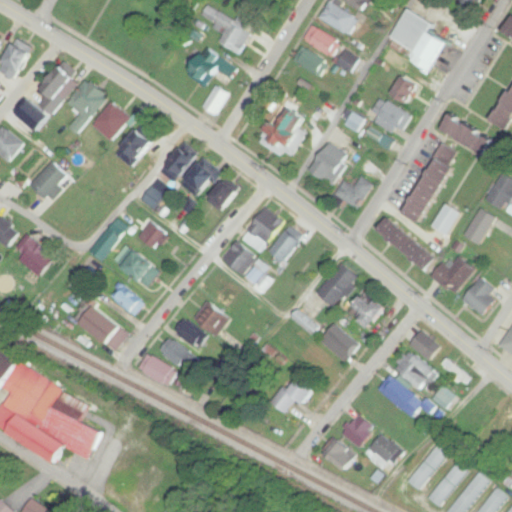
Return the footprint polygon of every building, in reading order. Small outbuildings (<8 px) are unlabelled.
[(344,0),(365,13),(373,0),(344,0)] [(483,0),(461,0),(460,4),(476,13),(483,0)] [(352,37),(362,20),(333,2),(323,19),(352,37)] [(255,35),(213,9),(206,20),(227,33),(221,42),(243,56),(255,35)] [(438,25),(410,9),(394,38),(419,52),(413,61),(434,73),(451,43),(434,33),(438,25)] [(306,40),(333,57),(343,43),(316,25),(306,40)] [(6,64),(22,74),(35,52),(20,43),(6,64)] [(295,61),(322,79),(332,65),(305,46),(295,61)] [(222,70),(233,80),(241,71),(215,49),(199,68),(214,80),(222,70)] [(56,111),(67,101),(63,97),(79,80),(66,67),(45,89),(52,96),(46,101),(56,111)] [(422,86),(406,76),(394,94),(409,105),(422,86)] [(81,135),(113,97),(92,79),(72,103),(84,114),(72,128),(81,135)] [(219,116),(233,95),(220,86),(206,107),(219,116)] [(511,95),(496,121),(511,131),(511,95)] [(392,136),(412,122),(394,96),(374,110),(392,136)] [(53,117),(33,99),(20,113),(41,131),(53,117)] [(117,142),(137,117),(117,102),(97,126),(117,142)] [(283,129),(275,124),(266,140),(296,157),(309,134),(303,130),(309,120),(294,111),(283,129)] [(447,130),(488,158),(498,142),(457,115),(447,130)] [(28,144),(5,127),(0,133),(0,149),(15,161),(28,144)] [(156,144),(144,131),(127,146),(139,159),(156,144)] [(457,168),(454,166),(461,153),(448,146),(409,215),(426,224),(457,168)] [(345,171),(325,155),(313,169),(333,185),(345,171)] [(55,203),(76,180),(57,162),(36,185),(55,203)] [(198,191),(220,182),(213,164),(190,172),(198,191)] [(343,209),(347,202),(360,210),(375,186),(354,173),(334,203),(343,209)] [(511,202),(511,177),(506,173),(489,201),(507,211),(511,202)] [(211,199),(223,211),(242,193),(230,181),(211,199)] [(246,240),(263,253),(286,222),(269,209),(246,240)] [(500,219),(484,209),(467,236),(484,245),(500,219)] [(0,238),(12,248),(25,232),(0,212),(0,238)] [(441,260),(392,219),(382,231),(431,272),(441,260)] [(160,252),(173,237),(157,222),(143,237),(160,252)] [(128,238),(116,227),(95,252),(107,262),(128,238)] [(303,242),(289,231),(272,252),(286,263),(303,242)] [(60,259),(32,234),(20,248),(28,255),(24,260),(44,278),(60,259)] [(167,272),(133,245),(120,261),(153,289),(167,272)] [(236,269),(265,293),(275,280),(268,274),(272,269),(250,252),(236,269)] [(438,279),(456,296),(479,271),(461,254),(438,279)] [(363,281),(346,265),(320,292),(336,308),(363,281)] [(465,301),(484,319),(504,297),(485,279),(465,301)] [(114,295),(138,318),(150,305),(126,283),(114,295)] [(242,297),(225,283),(213,297),(230,312),(242,297)] [(373,330),(389,310),(367,293),(352,313),(373,330)] [(221,338),(235,322),(213,302),(199,318),(221,338)] [(87,324),(119,353),(134,337),(102,307),(87,324)] [(212,336),(190,319),(179,334),(201,350),(212,336)] [(323,342),(346,362),(362,344),(339,324),(323,342)] [(444,349),(425,332),(414,345),(433,361),(444,349)] [(511,333),(503,346),(511,352),(511,333)] [(196,359),(176,339),(163,352),(184,371),(196,359)] [(96,404),(0,351),(0,386),(12,393),(0,416),(0,429),(62,464),(70,448),(91,460),(106,434),(85,423),(96,404)] [(397,365),(422,393),(437,379),(413,352),(397,365)] [(173,388),(182,373),(152,355),(143,370),(173,388)] [(470,384),(474,377),(448,360),(444,367),(470,384)] [(302,400),(309,406),(322,391),(304,375),(278,405),(289,415),(302,400)] [(384,394),(417,417),(428,402),(394,379),(384,394)] [(459,396),(445,386),(435,400),(449,410),(459,396)] [(507,441),(511,433),(511,406),(510,405),(493,432),(507,441)] [(364,419),(347,437),(362,450),(378,432),(364,419)] [(394,467),(392,460),(401,458),(396,438),(373,444),(379,470),(394,467)] [(350,472),(363,456),(342,440),(329,456),(350,472)] [(411,481),(422,490),(455,451),(444,441),(411,481)] [(443,508),(475,466),(463,457),(431,499),(443,508)] [(450,511),(469,511),(494,482),(482,473),(450,511)] [(499,511),(511,498),(501,489),(480,511),(499,511)] [(25,511),(50,511),(51,510),(35,499),(25,511)]
